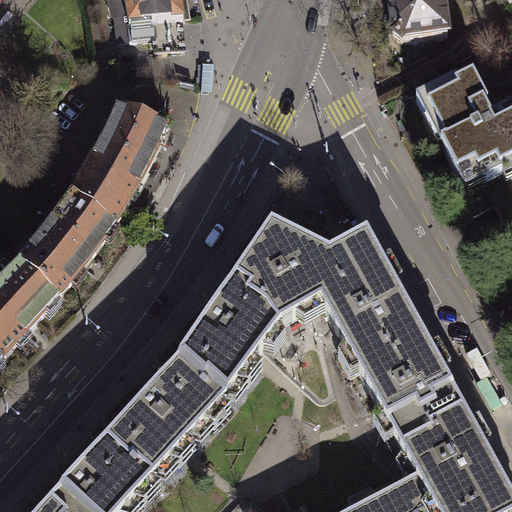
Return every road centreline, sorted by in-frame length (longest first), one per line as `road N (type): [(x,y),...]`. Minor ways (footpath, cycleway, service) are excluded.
road 1 (tertiary): [(0,466),(135,314),(199,224),(260,105),(290,23)]
road 2 (residential): [(511,387),(290,23)]
